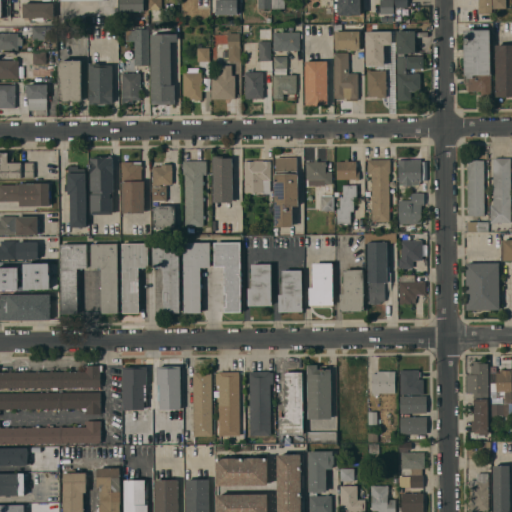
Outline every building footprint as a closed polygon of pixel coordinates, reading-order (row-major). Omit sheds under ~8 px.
[(144,0),(144,10),(120,11),(120,0),(144,0)] [(161,0),(161,21),(150,21),(150,0),(161,0)] [(237,0),(237,14),(217,14),(216,0),(237,0)] [(258,0),(271,0),(271,8),(258,8),(258,0)] [(273,8),(271,8),(271,0),(284,0),(284,8),(273,8)] [(360,0),(361,14),(353,14),(353,15),(348,15),(348,14),(339,14),(338,0),(360,0)] [(380,0),(394,0),(394,13),(380,13),(380,0)] [(491,8),(492,13),(478,13),(478,0),(506,0),(506,8),(491,8)] [(53,3),(53,17),(47,17),(47,19),(47,22),(30,22),(30,19),(29,19),(29,17),(23,18),(23,3),(53,3)] [(32,27),(46,27),(46,39),(32,39),(32,27)] [(149,65),(134,65),(134,38),(131,38),(131,29),(148,29),(149,65)] [(259,39),(259,37),(256,37),(256,31),(259,31),(258,29),(270,29),(270,39),(259,39)] [(464,30),(490,29),(491,74),(490,74),(490,96),(480,96),(480,91),(468,91),(468,75),(464,75),(464,30)] [(397,30),(415,30),(415,53),(404,53),(404,56),(405,56),(423,56),(423,68),(405,68),(405,73),(420,73),(420,92),(411,92),(411,100),(397,100),(397,30)] [(273,50),(273,32),(281,32),(281,31),(283,31),(283,32),(289,32),(289,31),(292,31),(292,32),(299,32),(300,50),(273,50)] [(360,31),(360,50),(347,50),(347,49),(335,49),(335,31),(360,31)] [(392,31),(364,31),(365,67),(384,67),(383,45),(392,45),(392,31)] [(228,33),(239,32),(240,60),(228,61),(228,33)] [(0,49),(0,33),(18,33),(18,36),(20,36),(21,38),(22,38),(22,45),(18,45),(18,49),(0,49)] [(151,34),(177,34),(177,41),(170,41),(171,85),(174,85),(175,103),(152,103),(151,34)] [(271,60),(259,60),(259,58),(258,58),(258,56),(259,56),(259,44),(258,44),(258,42),(259,42),(259,41),(271,41),(271,60)] [(495,44),(511,44),(511,96),(496,96),(495,44)] [(381,46),(393,46),(394,59),(381,59),(381,46)] [(197,47),(209,47),(209,61),(197,61),(197,47)] [(46,52),(46,64),(32,64),(32,52),(46,52)] [(335,53),(348,52),(349,73),(358,73),(358,97),(350,97),(350,98),(344,98),(335,98),(335,53)] [(287,56),(287,68),(273,68),(273,56),(287,56)] [(0,60),(18,60),(18,78),(0,78),(0,60)] [(82,101),(59,101),(59,60),(82,60),(82,101)] [(328,105),(305,105),(305,60),(327,60),(328,105)] [(113,104),(89,104),(89,63),(100,63),(100,65),(113,65),(113,104)] [(367,70),(370,70),(369,63),(382,63),(382,70),(386,70),(386,86),(387,86),(387,88),(386,88),(386,97),(377,97),(377,96),(368,96),(368,94),(367,94),(367,70)] [(235,99),(212,99),(212,75),(220,75),(220,65),(232,65),(232,75),(235,75),(235,99)] [(183,72),(186,72),(186,68),(199,68),(199,72),(201,72),(201,78),(202,78),(202,80),(201,80),(202,88),(202,90),(202,99),(190,99),(190,95),(184,95),(183,72)] [(245,72),(263,71),(263,77),(264,77),(264,80),(263,80),(263,87),(264,87),(264,90),(263,90),(263,98),(245,98),(245,72)] [(122,73),(140,73),(140,88),(142,88),(142,92),(140,92),(140,99),(132,100),(132,103),(122,103),(122,73)] [(273,75),(296,74),(296,90),(296,93),(283,93),(283,98),(274,98),(273,75)] [(0,84),(15,84),(15,108),(0,108),(0,84)] [(28,84),(47,84),(48,98),(47,98),(47,109),(28,110),(28,93),(26,93),(26,88),(28,88),(28,84)] [(0,178),(0,152),(8,152),(8,162),(33,162),(34,178),(0,178)] [(112,214),(91,214),(91,194),(93,194),(93,190),(90,190),(91,156),(107,157),(113,157),(112,214)] [(233,202),(214,202),(214,156),(228,156),(228,158),(232,158),(233,202)] [(299,206),(293,206),(293,226),(275,227),(275,174),(276,174),(275,157),(297,157),(297,173),(298,173),(299,206)] [(511,222),(498,222),(498,223),(490,223),(490,205),(493,205),(493,158),(510,158),(511,222)] [(308,185),(308,179),(306,179),(306,162),(314,162),(314,159),(317,159),(317,161),(325,161),(325,163),(327,163),(327,166),(325,166),(326,171),(332,171),(332,183),(325,184),(325,185),(308,185)] [(337,161),(345,161),(345,159),(348,159),(348,161),(356,161),(356,171),(359,171),(359,180),(355,180),(355,179),(337,179),(337,161)] [(390,173),(389,173),(389,221),(372,221),(371,173),(367,173),(367,159),(390,159),(390,173)] [(398,159),(421,159),(421,181),(418,181),(418,183),(415,183),(415,187),(399,188),(398,159)] [(205,181),(205,184),(203,184),(203,197),(205,197),(205,201),(203,201),(203,215),(205,215),(205,219),(203,219),(203,226),(185,226),(185,174),(183,174),(183,160),(206,160),(206,174),(203,174),(203,181),(205,181)] [(244,161),(254,161),(254,160),(263,160),(263,161),(270,160),(271,180),(270,180),(270,192),(245,192),(244,161)] [(484,215),(468,215),(468,209),(466,209),(466,206),(468,206),(468,187),(466,187),(466,184),(468,184),(468,170),(466,170),(466,166),(467,166),(467,160),(484,160),(484,215)] [(121,161),(141,161),(141,166),(142,166),(142,168),(141,168),(141,181),(144,181),(145,213),(122,213),(121,161)] [(166,200),(152,200),(152,184),(152,171),(152,168),(152,166),(161,166),(161,164),(172,164),(172,184),(160,184),(160,186),(166,186),(166,200)] [(86,227),(70,227),(70,194),(68,194),(68,191),(65,191),(65,184),(68,184),(68,173),(69,173),(69,166),(78,166),(78,168),(84,168),(84,172),(86,172),(86,227)] [(0,201),(0,184),(20,184),(20,183),(49,183),(49,205),(20,206),(20,201),(0,201)] [(357,185),(357,199),(354,199),(354,211),(351,211),(351,223),(337,223),(337,208),(340,208),(340,196),(343,196),(343,185),(357,185)] [(399,200),(412,200),(412,193),(424,193),(424,205),(421,205),(421,223),(399,223),(399,200)] [(320,196),(334,196),(334,211),(320,211),(320,196)] [(154,206),(180,205),(180,218),(175,218),(175,227),(154,227),(154,206)] [(0,234),(0,216),(15,216),(15,218),(16,218),(16,216),(38,216),(38,234),(0,234)] [(466,231),(466,221),(489,221),(489,231),(466,231)] [(511,239),(511,260),(503,260),(503,240),(511,239)] [(0,259),(0,240),(16,240),(16,259),(0,259)] [(401,241),(422,240),(422,260),(413,260),(413,267),(399,267),(398,258),(401,258),(401,241)] [(38,241),(38,259),(17,259),(16,241),(38,241)] [(387,266),(388,266),(388,272),(390,272),(391,282),(385,282),(385,301),(381,301),(381,303),(370,303),(370,300),(369,300),(368,242),(387,241),(387,266)] [(153,267),(152,243),(178,242),(180,312),(164,312),(163,269),(157,269),(157,267),(153,267)] [(201,312),(184,313),(183,242),(210,242),(210,267),(206,267),(206,268),(200,268),(201,312)] [(214,267),(214,242),(241,242),(241,312),(225,312),(224,268),(219,268),(219,267),(214,267)] [(119,313),(102,313),(101,269),(97,269),(97,268),(91,268),(91,243),(118,243),(119,313)] [(143,269),(139,269),(139,313),(123,313),(122,243),(148,243),(149,267),(143,267),(143,269)] [(78,314),(61,314),(61,244),(87,244),(87,268),(82,268),(82,270),(77,270),(78,314)] [(36,262),(36,274),(23,274),(22,272),(21,272),(21,264),(22,264),(22,262),(36,262)] [(466,263),(499,262),(500,309),(467,310),(466,263)] [(333,301),(334,301),(334,305),(310,305),(310,287),(313,287),(313,263),(333,263),(333,301)] [(272,301),(272,305),(248,305),(248,288),(251,288),(251,264),(271,264),(272,301)] [(12,289),(0,289),(0,267),(11,267),(12,289)] [(364,306),(364,311),(341,311),(340,294),(344,293),(344,269),(363,269),(364,306)] [(302,307),(303,307),(303,311),(279,312),(279,294),(282,294),(282,270),(302,270),(302,307)] [(425,274),(425,275),(427,275),(427,281),(425,282),(425,294),(415,294),(416,303),(400,304),(399,281),(400,281),(400,275),(425,274)] [(0,294),(50,294),(51,319),(0,319),(0,294)] [(467,375),(468,375),(468,372),(471,372),(471,361),(483,361),(483,363),(488,363),(488,398),(474,398),(474,393),(467,393),(467,375)] [(0,387),(0,372),(9,372),(9,370),(11,370),(11,372),(22,372),(22,370),(25,370),(25,372),(36,372),(36,370),(38,370),(38,371),(50,371),(50,370),(53,370),(53,371),(63,371),(63,370),(66,370),(66,371),(77,371),(77,370),(78,370),(78,365),(102,365),(102,371),(101,371),(101,387),(0,387)] [(307,365),(317,365),(317,369),(331,369),(332,418),(308,419),(307,365)] [(123,366),(147,366),(147,385),(144,385),(145,409),(124,409),(123,366)] [(181,409),(160,409),(160,384),(158,384),(157,366),(181,366),(181,409)] [(511,403),(502,403),(502,396),(501,396),(501,392),(496,392),(496,372),(500,372),(500,369),(511,369),(511,403)] [(401,372),(400,372),(400,370),(419,370),(419,379),(423,379),(423,395),(420,395),(420,394),(401,394),(401,372)] [(240,435),(219,436),(218,385),(215,385),(215,373),(218,372),(218,371),(239,371),(240,435)] [(250,371),(270,371),(270,372),(273,372),(273,384),(270,384),(271,435),(250,435),(250,371)] [(341,394),(341,380),(348,380),(348,374),(353,374),(353,371),(364,371),(365,393),(341,394)] [(395,393),(379,393),(379,395),(373,396),(373,393),(372,393),(372,373),(377,373),(377,371),(395,371),(395,393)] [(212,435),(193,436),(193,372),(211,372),(212,435)] [(303,434),(279,434),(279,416),(285,416),(285,372),(303,372),(303,434)] [(0,392),(101,392),(101,414),(85,414),(85,411),(82,411),(82,408),(67,408),(67,409),(64,409),(64,408),(54,408),(54,409),(50,410),(50,408),(39,408),(39,410),(37,410),(37,408),(26,408),(26,410),(23,410),(23,409),(13,409),(13,410),(10,410),(10,409),(0,409),(0,392)] [(426,395),(426,413),(400,413),(400,396),(426,395)] [(488,401),(488,435),(480,435),(480,433),(474,433),(474,431),(472,431),(472,420),(474,420),(474,398),(488,398),(488,401)] [(508,404),(509,410),(510,410),(510,412),(509,412),(509,416),(492,416),(492,404),(508,404)] [(369,412),(377,412),(377,424),(369,424),(369,412)] [(427,416),(427,434),(400,434),(400,417),(427,416)] [(0,443),(0,427),(5,427),(5,426),(8,426),(8,427),(19,427),(19,426),(21,426),(21,427),(32,427),(32,426),(35,426),(35,427),(46,427),(46,426),(48,426),(48,427),(59,427),(59,425),(62,425),(62,427),(73,427),(73,425),(76,425),(76,427),(86,427),(86,424),(85,424),(85,421),(101,421),(101,443),(0,443)] [(308,443),(308,432),(337,431),(337,442),(308,443)] [(369,433),(378,433),(378,441),(369,441),(369,433)] [(369,454),(369,444),(379,444),(380,454),(369,454)] [(0,465),(0,447),(27,447),(28,458),(31,458),(31,465),(28,465),(0,465)] [(308,451),(334,451),(334,464),(333,464),(333,469),(326,469),(327,491),(322,491),(322,492),(313,493),(313,492),(309,492),(308,451)] [(411,468),(402,468),(401,452),(424,452),(425,468),(421,468),(421,475),(423,474),(423,487),(410,487),(410,486),(401,487),(400,476),(410,475),(411,475),(411,468)] [(302,511),(277,511),(277,454),(302,454),(302,511)] [(217,485),(216,458),(268,458),(268,485),(217,485)] [(494,511),(494,465),(510,465),(510,510),(508,510),(508,511),(494,511)] [(100,511),(100,487),(98,487),(98,467),(120,468),(120,486),(121,486),(121,503),(120,503),(120,511),(100,511)] [(341,481),(340,468),(354,468),(354,480),(341,481)] [(64,511),(64,473),(86,472),(86,492),(84,492),(84,511),(64,511)] [(25,495),(0,495),(0,473),(28,473),(28,479),(24,479),(25,495)] [(489,507),(489,510),(479,510),(479,511),(469,511),(469,489),(477,489),(477,473),(488,473),(489,507)] [(124,511),(124,480),(146,479),(146,505),(148,505),(148,511),(124,511)] [(155,511),(155,479),(178,479),(178,511),(155,511)] [(186,511),(186,479),(209,479),(209,511),(186,511)] [(365,511),(340,511),(340,485),(357,485),(357,499),(365,499),(365,511)] [(396,511),(378,511),(378,510),(371,510),(371,486),(388,486),(388,494),(388,499),(396,499),(396,511)] [(402,511),(402,493),(417,493),(417,491),(420,491),(420,493),(423,493),(423,511),(402,511)] [(268,494),(268,511),(217,511),(217,494),(268,494)] [(332,511),(309,511),(309,495),(325,495),(325,494),(328,494),(328,495),(332,495),(332,511)]
